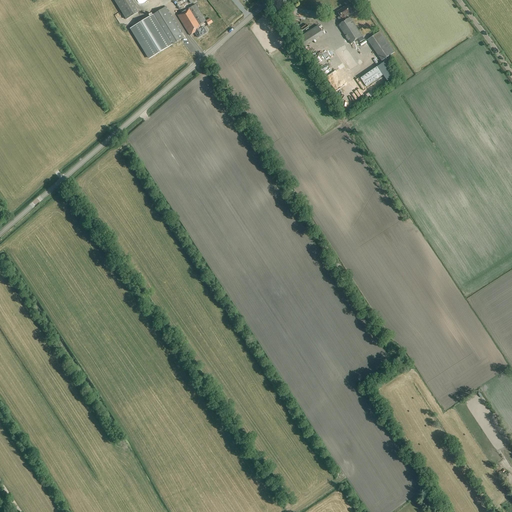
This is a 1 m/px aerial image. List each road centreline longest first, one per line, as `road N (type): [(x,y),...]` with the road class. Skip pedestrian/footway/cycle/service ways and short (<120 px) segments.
road 1 (track): [(61,180),(292,511)]
road 2 (tertiary): [(0,233),(268,0)]
